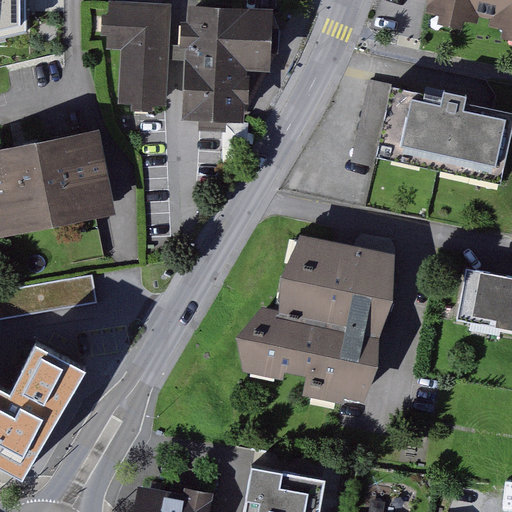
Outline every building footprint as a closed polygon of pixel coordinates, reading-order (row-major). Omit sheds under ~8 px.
[(511,0),(435,0),(434,7),(511,25),(511,0)] [(170,110),(175,8),(114,6),(112,47),(130,47),(127,108),(170,110)] [(283,11),(198,10),(198,123),(249,123),(250,67),(283,67),(283,11)] [(511,127),(511,108),(403,85),(390,145),(503,169),(511,127)] [(0,231),(121,207),(105,128),(0,148),(0,231)] [(398,250),(307,235),(294,314),(268,310),(259,367),(313,375),(310,393),(373,403),(398,250)] [(511,270),(480,266),(472,320),(511,325),(511,270)] [(99,275),(0,290),(0,320),(104,305),(101,288),(99,275)] [(38,338),(13,385),(0,378),(0,460),(35,479),(94,367),(79,359),(49,343),(38,338)] [(326,511),(331,471),(259,464),(253,511),(326,511)] [(203,511),(205,497),(126,487),(123,511),(203,511)]
